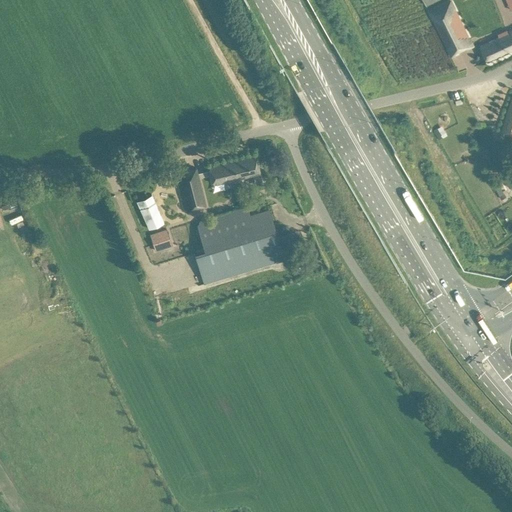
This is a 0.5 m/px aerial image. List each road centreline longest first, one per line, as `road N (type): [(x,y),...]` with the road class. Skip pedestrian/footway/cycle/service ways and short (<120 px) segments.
road 1 (unclassified): [(511,452),(425,365),(350,266),(286,125)]
road 2 (primary): [(261,0),(456,341)]
road 3 (primary): [(469,313),(290,0)]
road 4 (unclassified): [(0,173),(119,166),(286,125)]
road 5 (unclassified): [(286,125),(511,64)]
road 6 (track): [(190,0),(262,131)]
